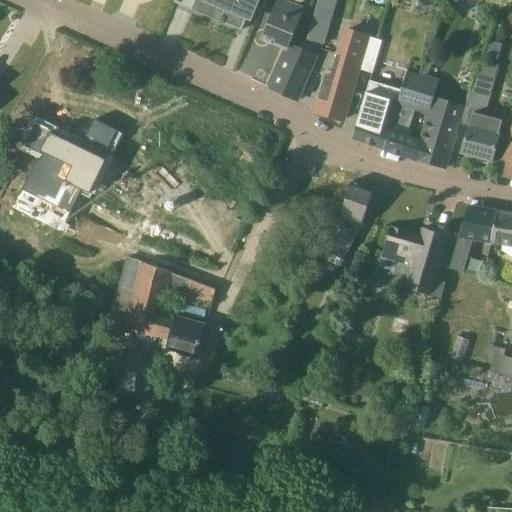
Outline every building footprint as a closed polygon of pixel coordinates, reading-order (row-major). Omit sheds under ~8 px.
[(196,0),(193,9),(213,17),(214,14),(222,17),(220,22),(224,24),(224,23),(242,30),(254,0),(196,0)] [(283,0),(278,0),(263,39),(288,49),(304,9),(283,0)] [(335,9),(317,3),(306,40),(324,46),(335,9)] [(368,36),(346,30),(334,72),(328,71),(316,112),(343,120),(359,69),(368,36)] [(382,41),(368,36),(359,69),(373,73),(382,41)] [(317,55),(296,46),(291,44),(271,88),(297,100),(317,55)] [(401,91),(397,103),(431,113),(422,142),(405,136),(409,125),(392,120),(388,135),(383,149),(416,160),(446,168),(462,113),(464,106),(434,97),(439,81),(407,72),(401,91)] [(464,106),(462,113),(473,116),(470,125),(469,125),(462,152),(478,157),(477,161),(489,164),(490,160),(493,161),(500,134),(500,133),(503,120),(486,116),(496,78),(473,72),(464,106)] [(353,138),(383,149),(388,135),(392,120),(397,103),(401,91),(370,81),(359,120),(353,138)] [(511,178),(511,131),(499,176),(511,178)] [(19,195),(44,207),(48,200),(69,211),(81,187),(86,189),(107,148),(87,138),(66,178),(52,171),(54,167),(38,159),(19,195)] [(321,247),(344,259),(358,230),(362,231),(365,224),(363,223),(374,189),(352,181),(341,213),(338,212),(321,247)] [(497,212),(468,207),(451,268),(461,271),(471,238),(492,242),(497,212)] [(511,214),(497,212),(492,242),(511,245),(511,214)] [(390,227),(381,259),(375,279),(392,284),(442,298),(447,282),(437,279),(449,235),(423,228),(421,236),(390,227)] [(171,276),(126,264),(110,324),(169,341),(176,316),(161,312),(166,294),(211,307),(216,289),(171,277),(171,276)] [(498,293),(511,296),(511,286),(501,284),(498,293)] [(197,358),(206,327),(206,325),(176,316),(169,341),(166,349),(197,358)] [(511,358),(503,356),(505,349),(492,346),(490,355),(494,357),(491,372),(511,377),(511,358)] [(310,373),(302,394),(325,402),(332,381),(310,373)]
